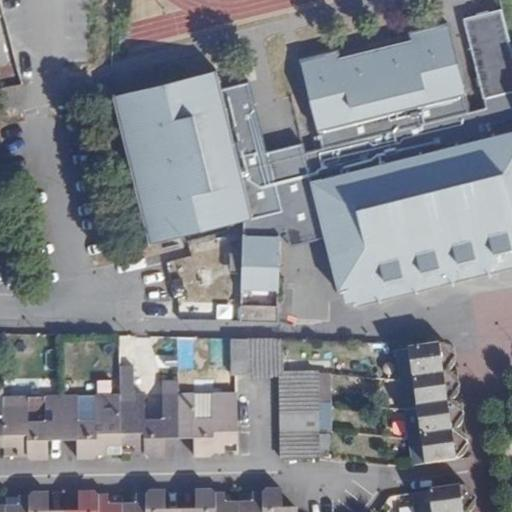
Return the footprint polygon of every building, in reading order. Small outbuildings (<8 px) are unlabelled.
[(157,242),(244,221),(243,252),(231,252),(230,266),(242,267),(241,274),(241,291),(243,291),(277,292),(279,292),(281,233),(286,232),(320,224),(324,239),(337,291),(345,291),(348,301),(355,300),(358,305),(377,301),(377,303),(381,302),(380,300),(414,292),(414,293),(418,293),(418,291),(451,283),(451,285),(455,284),(454,282),(487,274),(488,276),(490,276),(490,273),(511,267),(511,92),(484,99),(485,109),(469,113),(447,24),(409,34),(411,43),(339,60),(337,52),(301,61),(322,148),(305,152),(303,145),(266,152),(248,83),(220,90),(215,72),(113,98),(150,243),(157,242)] [(290,246),(324,239),(320,224),(286,232),(290,246)] [(278,323),(279,292),(277,292),(276,307),(242,306),(243,291),(241,291),(240,322),(278,323)] [(249,341),(231,340),(231,376),(249,376),(249,341)] [(266,375),(265,341),(249,341),(249,376),(266,375)] [(282,375),(282,342),(265,341),(266,375),(282,375)] [(443,375),(439,347),(396,351),(400,380),(443,375)] [(318,373),(282,375),(281,388),(318,389),(318,373)] [(443,375),(400,380),(404,409),(447,403),(443,375)] [(145,395),(120,395),(121,445),(134,445),(134,454),(144,454),(149,457),(165,457),(164,438),(179,437),(178,395),(178,379),(163,380),(163,420),(147,420),(145,395)] [(318,389),(281,388),(282,402),(318,403),(318,389)] [(238,438),(237,394),(213,394),(214,419),(195,419),(195,395),(178,395),(179,437),(194,437),(195,456),(210,457),(213,453),(224,452),(224,438),(238,438)] [(120,395),(62,396),(62,440),(77,440),(77,459),(94,458),(97,455),(109,454),(108,445),(121,445),(120,395)] [(62,440),(62,396),(47,397),(47,421),(28,422),(28,397),(4,397),(4,446),(18,446),(17,455),(28,455),(33,459),(48,458),(48,440),(62,440)] [(318,403),(282,402),(282,417),(319,417),(318,403)] [(447,403),(404,409),(408,438),(451,433),(447,403)] [(282,431),(319,431),(319,417),(282,417),(282,431)] [(319,445),(319,431),(282,431),(282,445),(319,445)] [(455,461),(451,433),(408,438),(413,467),(455,461)] [(282,460),(320,460),(319,445),(282,445),(282,460)] [(419,511),(462,511),(460,488),(417,494),(419,511)] [(298,511),(298,509),(282,509),(282,490),(268,490),(262,494),(252,494),(253,504),(239,505),(238,511),(298,511)] [(180,511),(166,511),(166,492),(150,492),(147,496),(136,496),(136,506),(122,506),(122,511),(180,511)] [(238,511),(239,505),(225,505),(225,495),(215,495),(211,492),(196,492),(196,511),(180,511),(238,511)] [(122,511),(122,506),(109,506),(108,496),(98,496),(94,493),(79,494),(78,511),(122,511)] [(49,511),(49,494),(34,494),(29,498),(19,498),(19,507),(5,507),(4,511),(49,511)]
